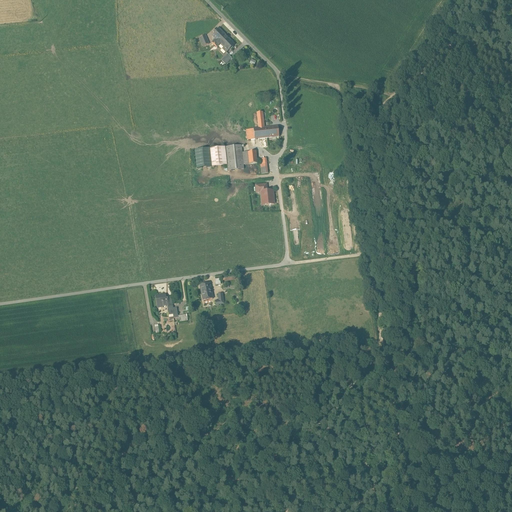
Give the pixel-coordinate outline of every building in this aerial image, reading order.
[(218,29),(212,35),(215,39),(212,43),(214,45),(218,42),(225,35),(218,29)] [(204,35),(198,37),(203,47),(208,44),(204,35)] [(234,45),(225,35),(218,42),(220,45),(221,45),(223,48),(220,51),(223,55),(226,53),(229,50),(230,50),(233,48),(233,46),(234,45)] [(227,54),(221,61),(225,65),(232,58),(227,54)] [(278,126),(265,128),(266,138),(279,137),(278,126)] [(259,128),(253,129),(254,140),(266,138),(265,128),(264,128),(259,128)] [(253,129),(246,130),(247,140),(254,140),(253,129)] [(241,146),(225,147),(227,165),(228,171),(244,169),(243,165),(242,153),(241,146)] [(225,147),(210,149),(212,167),(227,165),(225,147)] [(256,152),(248,152),(249,164),(257,164),(256,152)] [(266,159),(260,159),(262,174),(268,173),(266,159)] [(267,184),(255,186),(256,193),(261,192),(267,191),(267,184)] [(267,191),(261,192),(262,202),(266,202),(266,205),(274,204),(273,191),(267,191)] [(210,283),(200,285),(203,300),(213,298),(210,283)] [(223,293),(218,294),(219,299),(215,300),(216,304),(216,305),(219,305),(219,304),(224,303),(223,293)] [(165,294),(156,295),(157,299),(156,299),(157,308),(163,307),(163,306),(166,305),(168,305),(170,312),(173,312),(173,308),(171,297),(166,298),(165,294)] [(179,322),(188,320),(187,313),(178,315),(179,322)]
